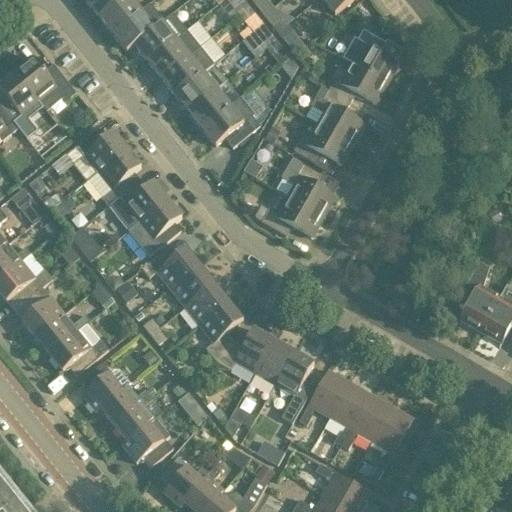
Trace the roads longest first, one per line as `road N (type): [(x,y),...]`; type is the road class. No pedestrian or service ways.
road 1 (residential): [(325,287),(242,242),(62,8),(45,0)]
road 2 (residential): [(415,0),(449,58),(325,287)]
road 3 (residential): [(325,287),(495,386)]
road 4 (tertiary): [(99,511),(0,386)]
